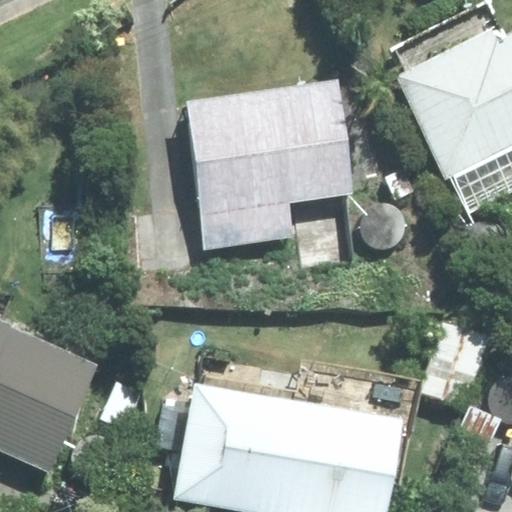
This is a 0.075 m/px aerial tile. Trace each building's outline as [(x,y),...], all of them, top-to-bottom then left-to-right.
[(395,78),(387,83),(437,183),(511,145),(511,32),(484,47),(478,36),(471,40),(461,20),(385,58),(395,78)] [(323,87),(176,106),(195,254),(288,243),(283,206),(338,199),(323,87)] [(435,325),(408,399),(456,416),(482,341),(435,325)] [(0,332),(0,459),(38,477),(86,369),(0,332)] [(113,385),(95,424),(116,434),(133,392),(113,385)] [(160,404),(151,452),(166,454),(157,506),(189,511),(372,511),(387,426),(176,390),(173,406),(160,404)] [(464,412),(453,434),(478,448),(490,426),(464,412)]
